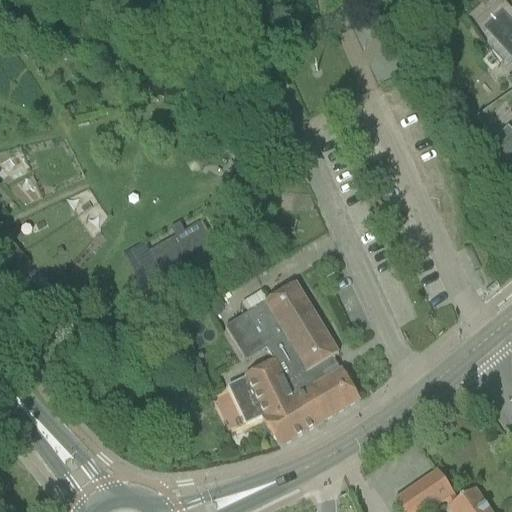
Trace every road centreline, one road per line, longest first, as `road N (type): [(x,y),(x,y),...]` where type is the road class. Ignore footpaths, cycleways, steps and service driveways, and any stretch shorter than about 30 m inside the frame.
road 1 (unclassified): [(426,392),(293,113)]
road 2 (unclassified): [(483,344),(362,63)]
road 3 (tertiary): [(282,482),(426,392)]
road 4 (tertiary): [(282,482),(153,510)]
